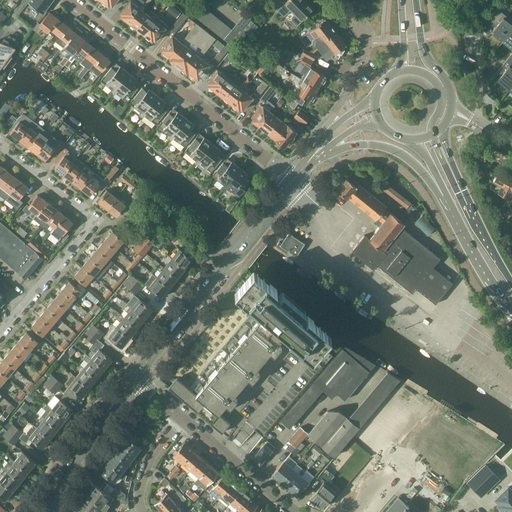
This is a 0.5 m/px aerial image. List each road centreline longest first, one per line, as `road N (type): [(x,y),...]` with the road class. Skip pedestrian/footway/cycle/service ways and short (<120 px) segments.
road 1 (residential): [(292,180),(71,0)]
road 2 (secondary): [(134,378),(292,180)]
road 3 (residential): [(20,307),(91,220),(0,145)]
road 4 (secondary): [(47,511),(134,378)]
road 5 (primary): [(332,144),(399,153),(453,208)]
road 6 (residential): [(295,511),(182,421)]
